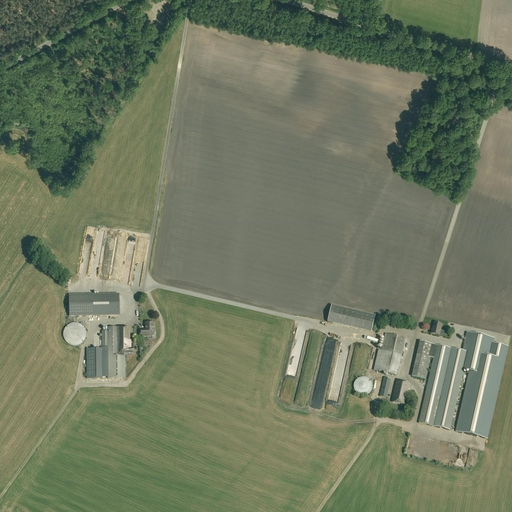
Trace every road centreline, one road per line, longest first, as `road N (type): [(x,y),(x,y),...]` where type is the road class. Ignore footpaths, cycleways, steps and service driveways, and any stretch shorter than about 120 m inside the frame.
road 1 (unclassified): [(511,72),(284,0)]
road 2 (track): [(329,326),(183,284),(144,289)]
road 3 (track): [(128,380),(81,385),(0,494)]
road 4 (unclassified): [(0,66),(129,0)]
